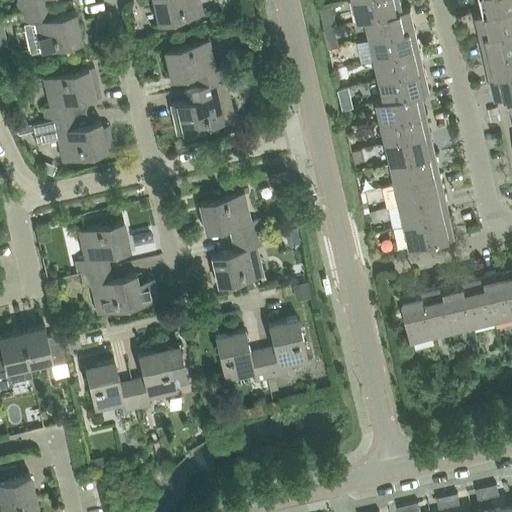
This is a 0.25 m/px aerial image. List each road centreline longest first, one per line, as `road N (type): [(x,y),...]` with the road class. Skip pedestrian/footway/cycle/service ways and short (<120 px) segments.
road 1 (residential): [(395,475),(316,131)]
road 2 (residential): [(511,224),(495,227),(442,0)]
road 3 (residential): [(153,170),(115,0)]
road 4 (residential): [(153,170),(316,131)]
road 5 (residential): [(186,311),(153,170)]
road 6 (residential): [(0,301),(35,293),(19,226),(33,191)]
road 7 (tertiary): [(260,511),(395,475)]
road 8 (residential): [(316,131),(286,0)]
road 9 (residential): [(74,511),(57,446),(39,438),(0,445)]
road 10 (residential): [(33,191),(153,170)]
road 11 (tertiary): [(395,475),(511,444)]
